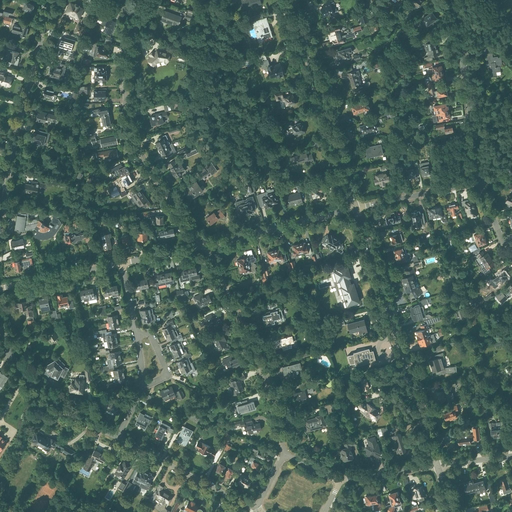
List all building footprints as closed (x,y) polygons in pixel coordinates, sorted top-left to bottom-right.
[(240,0),(244,9),(251,7),(251,8),(255,7),(255,6),(261,4),(259,0),(240,0)] [(322,8),(321,9),(323,16),(327,15),(328,18),(333,16),(333,15),(333,14),(334,13),(333,13),(337,12),(334,3),(333,3),(332,0),(325,0),(326,5),(322,6),(322,8)] [(34,4),(25,2),(22,1),(21,4),(24,5),(23,9),(24,10),(31,12),(32,11),(33,11),(34,4)] [(67,13),(79,19),(84,9),(80,7),(77,6),(71,3),(68,10),(67,13)] [(0,11),(0,15),(1,16),(2,16),(8,18),(9,17),(9,15),(12,15),(13,11),(4,9),(3,13),(0,11)] [(182,17),(164,11),(161,20),(178,26),(182,17)] [(436,19),(431,12),(422,19),(424,22),(426,26),(436,19)] [(106,26),(103,32),(105,33),(110,35),(116,22),(99,14),(97,18),(103,20),(101,24),(106,26)] [(262,14),(251,18),(251,19),(253,22),(252,22),(254,30),(256,34),(258,43),(263,41),(263,39),(272,36),(266,18),(264,19),(262,14)] [(2,16),(0,21),(1,22),(1,21),(4,22),(10,24),(12,19),(8,18),(2,16)] [(360,17),(362,24),(368,23),(366,16),(360,17)] [(74,33),(80,36),(84,27),(78,24),(74,33)] [(21,35),(20,36),(21,37),(22,37),(24,37),(24,36),(26,36),(28,27),(20,25),(19,28),(13,26),(11,32),(17,34),(21,35)] [(329,29),(330,33),(331,35),(335,33),(335,34),(340,32),(343,32),(342,29),(340,29),(339,26),(329,29)] [(332,39),(333,40),(334,45),(347,41),(346,38),(355,35),(354,33),(362,30),(360,26),(353,28),(353,27),(350,28),(351,31),(347,32),(347,34),(341,36),(336,37),(336,38),(332,39)] [(330,33),(330,34),(328,34),(330,41),(333,40),(332,39),(336,38),(336,37),(341,36),(340,32),(335,34),(335,33),(331,35),(330,33)] [(110,45),(112,38),(107,36),(104,44),(110,45)] [(60,39),(58,47),(61,48),(60,51),(66,53),(67,50),(75,52),(78,41),(65,37),(64,40),(60,39)] [(420,41),(421,45),(424,44),(425,51),(436,48),(435,42),(430,43),(429,39),(420,41)] [(335,57),(336,60),(337,60),(338,61),(350,57),(348,53),(354,51),(352,45),(344,47),(345,49),(336,52),(337,55),(336,55),(336,56),(335,57)] [(96,56),(109,58),(110,50),(98,48),(97,48),(96,56)] [(427,51),(428,57),(424,58),(425,62),(432,60),(432,57),(439,55),(437,48),(436,48),(425,51),(427,51)] [(11,62),(11,63),(17,65),(19,59),(17,58),(19,52),(5,49),(2,59),(11,62)] [(148,62),(151,65),(152,64),(153,66),(157,62),(158,63),(162,62),(162,61),(168,62),(169,54),(157,51),(155,53),(153,52),(149,55),(151,57),(148,60),(149,61),(148,62)] [(490,66),(491,73),(493,73),(493,76),(497,75),(496,72),(501,72),(500,68),(502,68),(501,64),(502,64),(501,57),(498,58),(498,57),(492,57),(493,59),(487,60),(488,66),(490,66)] [(265,72),(268,71),(270,78),(276,77),(278,77),(278,78),(279,78),(281,77),(282,77),(282,76),(283,75),(280,64),(272,66),(272,65),(269,66),(268,60),(260,62),(262,69),(264,68),(265,72)] [(50,66),(48,73),(52,74),(51,77),(62,79),(65,70),(66,65),(60,63),(60,66),(55,65),(54,67),(50,66)] [(89,67),(89,70),(94,71),(94,75),(106,75),(106,69),(105,69),(105,67),(95,67),(89,67),(89,64),(84,64),(84,67),(89,67)] [(441,66),(432,68),(428,69),(430,75),(442,72),(441,66)] [(347,74),(342,74),(342,78),(349,78),(352,88),(354,92),(359,90),(359,91),(365,89),(364,84),(362,84),(359,75),(360,75),(358,70),(355,71),(354,71),(347,74)] [(0,85),(1,86),(1,84),(9,86),(11,78),(4,75),(4,73),(0,71),(0,85)] [(443,78),(442,72),(430,75),(431,81),(443,78)] [(428,88),(430,95),(434,95),(434,98),(437,97),(447,95),(445,89),(436,91),(434,91),(433,87),(428,88)] [(69,91),(72,92),(71,99),(79,101),(79,94),(79,90),(78,90),(77,90),(76,91),(76,90),(70,88),(69,91)] [(44,89),(42,98),(45,99),(46,98),(47,98),(47,97),(49,97),(49,98),(48,100),(55,101),(56,96),(57,91),(47,89),(47,90),(44,89)] [(105,91),(98,91),(94,91),(94,100),(105,99),(106,99),(107,97),(106,96),(105,96),(105,91)] [(282,98),(283,101),(284,101),(286,106),(290,104),(291,105),(295,104),(292,94),(284,97),(283,92),(274,95),(276,101),(281,100),(280,99),(282,98)] [(352,109),(352,111),(353,111),(354,113),(368,108),(366,102),(364,102),(364,100),(361,101),(362,103),(358,105),(357,101),(353,103),(354,106),(352,107),(352,109)] [(155,114),(156,116),(150,117),(152,125),(164,123),(163,118),(168,117),(166,111),(172,109),(170,103),(164,104),(165,112),(155,114)] [(433,106),(434,110),(431,111),(432,116),(435,115),(448,112),(449,112),(449,111),(448,111),(447,106),(446,107),(445,104),(442,105),(441,104),(438,104),(438,105),(433,106)] [(94,114),(98,113),(99,117),(109,115),(108,108),(102,109),(102,108),(92,111),(93,113),(94,112),(94,114)] [(45,122),(46,120),(56,123),(58,116),(40,111),(39,114),(38,113),(36,120),(45,123),(45,122)] [(448,112),(435,115),(436,121),(450,118),(448,112)] [(103,126),(107,125),(108,128),(112,128),(110,122),(109,115),(99,117),(101,117),(103,126)] [(285,124),(287,128),(290,135),(294,134),(300,133),(300,134),(305,132),(303,126),(301,126),(300,123),(295,125),(293,126),(292,122),(285,124)] [(361,132),(362,133),(365,132),(366,136),(374,134),(373,130),(376,129),(374,122),(369,124),(368,123),(365,124),(365,125),(360,126),(360,128),(359,128),(360,133),(361,132)] [(442,128),(443,132),(445,131),(445,134),(453,132),(451,126),(444,128),(444,124),(436,126),(436,130),(442,128)] [(34,133),(34,134),(33,134),(32,137),(33,137),(32,138),(32,139),(32,140),(32,141),(37,143),(37,145),(41,146),(41,144),(46,145),(50,133),(39,131),(38,134),(34,133)] [(155,143),(158,149),(167,145),(170,144),(166,135),(157,138),(159,141),(155,143)] [(95,147),(99,146),(101,144),(101,147),(118,143),(116,136),(100,140),(100,139),(99,139),(96,141),(96,138),(91,139),(86,140),(87,144),(91,143),(92,143),(93,146),(95,147)] [(170,144),(167,145),(158,149),(161,156),(165,154),(166,157),(172,154),(176,152),(172,143),(170,144)] [(381,144),(365,148),(368,158),(383,154),(381,144)] [(95,154),(96,158),(103,157),(104,159),(116,157),(116,155),(118,154),(117,149),(95,154)] [(196,149),(185,154),(186,157),(187,158),(198,153),(196,149)] [(306,155),(305,153),(291,157),(293,165),(308,160),(309,163),(313,162),(311,154),(306,155)] [(170,167),(168,169),(174,178),(182,173),(181,172),(186,169),(180,160),(175,164),(174,161),(168,165),(170,167)] [(191,199),(202,191),(198,185),(202,183),(200,180),(210,173),(212,175),(217,171),(211,162),(197,172),(201,177),(196,180),(197,181),(184,190),(191,199)] [(429,162),(419,164),(422,176),(430,174),(429,166),(429,162)] [(120,174),(121,176),(120,177),(120,178),(129,173),(130,173),(126,166),(123,168),(121,164),(111,170),(112,172),(112,173),(112,174),(113,174),(114,177),(120,174)] [(374,179),(375,184),(380,183),(380,184),(385,183),(385,182),(389,181),(388,175),(387,175),(386,172),(385,171),(387,170),(386,169),(393,168),(392,164),(380,166),(381,170),(382,174),(375,175),(376,178),(374,179)] [(407,170),(408,179),(417,177),(415,168),(407,170)] [(120,178),(121,180),(119,181),(122,188),(134,182),(129,173),(120,178)] [(29,194),(33,195),(36,196),(37,194),(38,189),(45,191),(46,184),(37,183),(36,186),(26,184),(25,192),(29,192),(29,194)] [(109,192),(111,196),(113,195),(114,197),(119,194),(118,192),(119,192),(116,187),(110,190),(111,192),(109,192)] [(313,198),(317,197),(318,199),(322,198),(322,196),(321,196),(320,191),(322,191),(321,187),(317,188),(316,187),(313,188),(313,189),(311,189),(313,198)] [(131,200),(133,202),(135,200),(144,195),(140,189),(136,191),(134,189),(129,192),(134,198),(131,200)] [(270,189),(266,190),(271,204),(277,202),(276,199),(277,198),(275,192),(274,192),(274,191),(273,189),(270,190),(270,189)] [(267,192),(257,195),(261,206),(264,205),(265,208),(272,206),(271,204),(267,192)] [(302,202),(299,192),(287,195),(289,205),(294,204),(295,205),(297,204),(297,203),(302,202)] [(135,200),(133,202),(135,205),(137,203),(141,208),(146,205),(146,206),(150,204),(148,200),(144,195),(135,200)] [(245,204),(248,214),(252,213),(252,212),(254,211),(253,210),(255,209),(255,208),(256,208),(252,196),(246,199),(243,200),(245,204)] [(248,214),(245,204),(243,200),(235,203),(237,208),(239,207),(241,215),(243,214),(244,215),(248,214)] [(475,214),(474,208),(474,207),(474,206),(474,205),(473,204),(472,201),(468,202),(467,200),(461,202),(462,205),(465,205),(468,216),(475,214)] [(447,211),(448,215),(451,214),(451,216),(457,215),(456,212),(459,212),(457,203),(446,206),(447,211)] [(436,218),(440,217),(441,222),(443,223),(448,222),(445,211),(442,212),(441,206),(434,208),(436,218)] [(428,209),(430,219),(436,218),(434,208),(428,209)] [(215,213),(214,212),(206,218),(210,224),(220,217),(221,219),(225,216),(220,209),(215,213)] [(155,219),(155,223),(154,223),(155,224),(164,224),(164,216),(163,216),(163,215),(149,215),(149,214),(150,214),(149,211),(143,213),(144,216),(147,216),(147,217),(151,217),(151,219),(155,219)] [(414,212),(412,213),(414,226),(425,224),(423,213),(420,214),(419,211),(417,212),(417,211),(415,211),(414,212)] [(390,215),(385,217),(387,224),(392,223),(392,224),(396,222),(394,214),(390,215)] [(17,215),(15,230),(17,230),(17,231),(18,231),(18,232),(18,233),(19,233),(20,233),(20,232),(20,231),(24,231),(29,230),(32,229),(34,231),(37,227),(39,228),(40,225),(41,225),(43,223),(36,219),(28,220),(29,217),(17,215)] [(34,232),(32,235),(35,237),(38,239),(42,240),(46,239),(50,238),(53,236),(56,233),(62,224),(58,218),(53,218),(49,224),(48,226),(45,225),(47,223),(44,221),(43,223),(41,225),(40,225),(39,228),(37,227),(34,231),(35,232),(34,233),(34,232)] [(120,218),(113,219),(115,227),(124,225),(120,218)] [(160,232),(161,237),(166,236),(166,238),(171,237),(170,235),(174,235),(173,229),(160,232)] [(77,231),(70,232),(72,241),(75,243),(77,240),(83,239),(83,238),(87,237),(86,233),(84,234),(83,233),(77,234),(77,231)] [(64,235),(64,236),(65,243),(72,241),(70,232),(70,233),(68,234),(68,235),(66,235),(64,235)] [(483,232),(477,234),(476,232),(473,234),(473,233),(468,235),(471,243),(474,242),(476,241),(485,238),(483,232)] [(111,237),(110,233),(101,235),(104,249),(111,247),(109,237),(111,237)] [(122,239),(124,245),(125,245),(125,247),(128,246),(128,244),(131,243),(128,234),(121,236),(118,237),(119,240),(122,239)] [(321,241),(326,244),(325,246),(329,248),(335,237),(330,235),(330,236),(327,234),(326,236),(325,236),(324,238),(323,237),(321,241)] [(390,237),(392,241),(391,241),(393,245),(403,242),(400,234),(390,237)] [(334,248),(337,250),(337,251),(342,254),(343,253),(343,252),(343,250),(343,248),(343,245),(341,244),(342,242),(339,241),(340,240),(335,237),(329,248),(333,250),(334,248)] [(468,247),(471,252),(473,251),(474,253),(480,250),(478,247),(478,246),(487,243),(485,238),(476,241),(474,242),(475,244),(468,247)] [(11,241),(12,247),(14,247),(15,249),(22,247),(25,247),(23,239),(20,239),(11,241)] [(302,243),(299,244),(301,254),(305,253),(305,254),(311,253),(311,250),(309,243),(305,244),(304,241),(301,242),(302,243)] [(293,247),(292,247),(292,250),(293,250),(295,257),(298,256),(298,255),(301,254),(299,244),(296,245),(295,244),(292,245),(293,247)] [(405,251),(404,247),(394,251),(396,257),(406,254),(405,251)] [(280,261),(280,262),(283,261),(284,263),(287,262),(285,254),(282,255),(281,253),(281,254),(279,249),(273,251),(276,262),(280,261)] [(267,252),(269,257),(268,257),(270,264),(273,263),(276,262),(273,251),(267,252)] [(485,255),(482,251),(474,257),(479,266),(484,263),(491,258),(488,253),(485,255)] [(236,262),(236,265),(239,266),(254,262),(253,262),(255,262),(255,261),(256,260),(256,258),(254,258),(253,254),(247,256),(247,257),(239,259),(239,260),(237,260),(236,262)] [(407,257),(406,254),(396,257),(398,263),(408,260),(407,257)] [(30,259),(20,261),(14,262),(16,271),(22,270),(21,265),(30,263),(31,264),(35,264),(34,257),(29,258),(30,259)] [(484,263),(486,266),(482,269),(486,276),(490,273),(490,272),(494,269),(492,266),(495,264),(491,258),(484,263)] [(239,266),(240,272),(246,271),(246,273),(251,272),(256,271),(255,268),(256,267),(256,266),(256,264),(254,263),(254,264),(254,262),(239,266)] [(358,302),(353,284),(350,285),(348,278),(349,277),(347,268),(345,268),(344,266),(336,269),(337,271),(334,272),(337,281),(334,281),(334,282),(335,282),(336,284),(335,284),(336,287),(336,286),(337,289),(336,289),(338,295),(343,294),(345,300),(344,300),(345,302),(346,301),(347,305),(350,304),(350,303),(352,302),(352,304),(358,302)] [(197,275),(196,274),(197,274),(195,268),(188,269),(187,269),(189,277),(190,282),(191,282),(190,281),(192,280),(193,282),(200,280),(199,275),(197,275)] [(181,270),(181,272),(179,273),(180,279),(189,277),(187,269),(181,270)] [(402,282),(403,285),(404,285),(417,281),(418,281),(414,269),(409,271),(406,271),(406,277),(402,279),(403,282),(402,282)] [(163,272),(165,282),(166,285),(174,283),(173,280),(171,280),(170,272),(168,273),(168,271),(163,272)] [(157,275),(159,283),(153,284),(155,292),(159,292),(157,286),(166,285),(165,282),(163,272),(159,273),(159,274),(157,275)] [(495,283),(496,284),(497,284),(499,287),(503,284),(502,282),(508,278),(506,276),(507,275),(504,272),(494,280),(491,276),(486,280),(489,283),(490,282),(495,283)] [(134,282),(136,290),(140,289),(140,290),(142,289),(140,280),(134,282)] [(406,292),(411,291),(415,297),(422,293),(419,288),(417,288),(417,287),(419,287),(417,281),(404,285),(404,286),(403,286),(404,289),(405,289),(406,292)] [(111,293),(112,294),(112,298),(119,296),(118,292),(116,285),(110,286),(111,293)] [(105,291),(103,292),(104,297),(108,296),(108,295),(112,294),(111,293),(110,286),(104,288),(105,291)] [(87,289),(87,292),(89,300),(97,298),(95,290),(93,291),(93,288),(87,289)] [(502,292),(496,297),(502,304),(508,298),(507,297),(511,293),(511,294),(511,293),(511,288),(505,295),(502,292)] [(79,293),(80,300),(84,299),(84,302),(89,301),(89,300),(87,292),(87,289),(80,291),(81,293),(79,293)] [(488,304),(495,298),(492,293),(484,299),(488,304)] [(62,294),(57,295),(58,298),(60,308),(69,306),(70,308),(74,307),(73,301),(68,302),(67,296),(63,297),(62,294)] [(193,298),(195,302),(197,301),(200,308),(208,304),(208,303),(211,301),(208,295),(203,298),(201,294),(193,298)] [(48,299),(47,297),(39,299),(42,312),(50,310),(49,305),(51,304),(50,299),(48,299)] [(18,310),(25,309),(29,330),(35,329),(33,317),(34,316),(31,305),(29,306),(28,301),(17,303),(17,305),(15,305),(16,310),(18,309),(18,310)] [(410,308),(411,310),(410,310),(411,315),(424,311),(422,306),(420,307),(419,305),(410,308)] [(262,316),(263,319),(264,319),(266,325),(273,324),(273,323),(274,323),(275,325),(281,323),(281,322),(282,321),(281,316),(283,316),(281,310),(280,310),(280,307),(276,308),(276,310),(270,312),(271,313),(262,316)] [(152,309),(150,309),(140,311),(141,317),(152,315),(153,314),(152,309)] [(424,320),(429,318),(429,319),(432,318),(433,317),(428,314),(425,315),(424,311),(411,315),(412,318),(413,318),(414,321),(420,319),(420,320),(424,319),(424,320)] [(205,320),(207,324),(208,323),(210,328),(218,324),(217,323),(221,321),(220,318),(221,317),(219,313),(215,315),(215,316),(213,317),(210,315),(206,317),(207,319),(205,320)] [(108,323),(118,321),(117,315),(114,315),(114,314),(106,316),(108,323)] [(141,317),(143,323),(148,322),(148,324),(153,323),(152,315),(141,317)] [(467,318),(469,326),(477,324),(474,316),(467,318)] [(337,319),(339,327),(345,325),(343,317),(337,319)] [(347,324),(350,333),(358,331),(359,335),(367,333),(364,319),(347,324)] [(165,325),(166,328),(162,330),(165,335),(176,330),(173,325),(175,324),(173,320),(166,322),(167,324),(165,325)] [(415,332),(416,335),(417,339),(429,335),(427,329),(429,328),(428,324),(420,326),(421,330),(415,332)] [(178,335),(176,330),(165,335),(167,340),(174,338),(175,340),(182,337),(181,334),(178,335)] [(217,346),(219,350),(224,347),(226,350),(230,348),(224,336),(229,334),(226,330),(215,335),(217,338),(212,340),(215,346),(217,346)] [(101,337),(101,338),(103,337),(104,342),(117,339),(116,334),(106,336),(105,333),(97,335),(97,337),(101,337)] [(294,342),(293,338),(295,338),(294,335),(273,340),(275,348),(282,347),(283,350),(285,350),(289,349),(287,344),(294,342)] [(417,339),(419,344),(419,343),(420,346),(432,343),(429,335),(417,339)] [(175,340),(176,343),(170,346),(172,351),(183,346),(181,341),(184,340),(182,337),(175,340)] [(104,342),(105,348),(99,349),(100,352),(106,351),(105,348),(108,347),(118,345),(117,339),(104,342)] [(506,344),(506,340),(493,343),(495,350),(497,350),(496,346),(506,344)] [(184,350),(183,347),(184,347),(183,346),(172,351),(175,357),(181,354),(182,357),(188,354),(185,349),(184,350)] [(353,353),(353,354),(347,356),(350,364),(355,363),(355,364),(375,359),(374,353),(370,354),(369,349),(353,353)] [(188,358),(192,356),(191,353),(188,354),(182,357),(183,360),(177,362),(179,368),(191,363),(188,358)] [(429,361),(433,372),(435,371),(436,374),(456,372),(456,367),(445,368),(442,358),(444,357),(443,353),(436,355),(437,358),(429,361)] [(112,365),(122,363),(120,357),(111,359),(112,365)] [(222,360),(225,366),(227,365),(228,369),(232,367),(233,368),(237,367),(236,365),(240,364),(241,363),(239,359),(238,360),(237,357),(232,360),(231,357),(222,360)] [(57,378),(59,375),(64,377),(67,369),(63,367),(62,368),(55,360),(45,366),(48,372),(50,371),(52,374),(51,375),(57,378)] [(191,363),(179,368),(182,373),(188,371),(189,373),(195,371),(192,362),(191,363)] [(289,365),(283,367),(286,378),(292,377),(293,377),(293,376),(296,375),(295,371),(302,369),(300,362),(289,365)] [(113,371),(114,377),(124,375),(123,369),(114,371),(114,368),(110,369),(109,368),(104,369),(104,370),(100,370),(101,373),(104,372),(104,373),(113,371)] [(84,380),(85,380),(87,380),(87,381),(90,381),(89,373),(86,374),(86,375),(85,375),(80,374),(79,379),(76,378),(75,383),(71,383),(71,391),(74,391),(74,392),(82,393),(84,380)] [(112,377),(113,383),(107,384),(107,387),(116,386),(116,383),(125,381),(124,375),(114,377),(112,377)] [(230,381),(233,389),(232,390),(234,396),(239,394),(238,391),(243,389),(241,383),(242,382),(241,380),(245,378),(244,375),(230,381)] [(363,391),(369,389),(366,378),(359,380),(363,391)] [(166,389),(170,399),(176,396),(179,400),(180,399),(184,398),(181,390),(177,392),(174,393),(171,387),(166,389)] [(293,393),(295,400),(299,399),(300,403),(307,402),(306,398),(307,397),(306,393),(310,392),(310,393),(314,392),(312,388),(293,393)] [(161,392),(165,401),(170,399),(166,389),(161,392)] [(444,392),(435,393),(436,403),(446,402),(445,401),(446,401),(454,401),(454,397),(454,396),(453,396),(453,393),(445,394),(446,397),(445,398),(445,394),(444,394),(444,392)] [(103,402),(102,406),(104,407),(115,412),(117,408),(120,402),(109,396),(106,403),(103,402)] [(247,401),(247,400),(240,402),(243,413),(252,411),(252,410),(255,408),(253,402),(248,403),(246,401),(247,401)] [(361,410),(360,410),(360,411),(367,415),(369,411),(368,411),(372,406),(365,402),(364,403),(362,402),(360,403),(358,405),(359,408),(361,410)] [(330,405),(332,413),(340,410),(338,403),(330,405)] [(368,411),(369,411),(367,415),(376,421),(382,412),(384,410),(384,404),(380,404),(380,409),(379,410),(372,406),(368,411)] [(450,408),(451,411),(444,414),(447,421),(458,417),(457,416),(458,416),(457,414),(459,413),(457,406),(450,408)] [(150,419),(143,416),(144,415),(140,412),(136,420),(137,420),(135,424),(145,429),(147,425),(149,426),(153,418),(151,417),(150,419)] [(306,424),(307,425),(306,425),(307,430),(326,425),(325,420),(324,420),(322,414),(316,416),(316,417),(305,420),(306,424)] [(244,426),(245,430),(248,430),(249,434),(258,432),(257,431),(261,430),(260,423),(254,424),(253,422),(253,421),(245,423),(244,420),(231,424),(232,427),(235,429),(239,427),(239,425),(241,425),(241,427),(244,426)] [(159,426),(154,436),(161,439),(163,434),(166,436),(168,431),(172,433),(174,430),(170,428),(170,427),(162,422),(160,426),(159,426)] [(492,438),(498,437),(497,427),(497,423),(493,423),(493,422),(489,423),(490,432),(491,432),(492,438)] [(505,424),(501,425),(501,427),(497,427),(498,437),(505,436),(504,430),(505,430),(505,424)] [(184,426),(182,430),(179,435),(180,436),(178,441),(186,445),(193,431),(184,426)] [(472,428),(473,434),(464,435),(464,437),(458,438),(459,445),(471,443),(470,439),(474,439),(474,440),(480,440),(478,428),(472,428)] [(227,433),(221,443),(226,446),(227,444),(232,435),(231,435),(232,434),(228,432),(227,433)] [(56,446),(61,449),(60,450),(72,457),(75,452),(50,438),(49,439),(47,438),(46,440),(36,434),(36,435),(35,434),(31,440),(33,441),(33,442),(42,447),(49,451),(51,446),(54,448),(56,446)] [(400,434),(392,437),(386,438),(388,443),(393,441),(397,454),(406,451),(400,434)] [(368,456),(369,457),(372,456),(372,458),(377,457),(376,455),(381,454),(377,443),(375,436),(366,439),(368,446),(365,447),(368,456)] [(341,449),(342,452),(341,453),(343,460),(348,459),(348,460),(353,458),(349,446),(356,444),(355,438),(344,441),(346,448),(341,449)] [(201,444),(198,442),(195,447),(199,449),(198,450),(200,451),(201,453),(203,454),(204,453),(207,454),(207,453),(214,456),(216,452),(210,448),(211,447),(202,442),(201,444)] [(254,452),(257,453),(256,455),(264,460),(267,454),(259,450),(259,451),(257,449),(258,447),(252,444),(250,449),(254,451),(254,452)] [(85,466),(78,462),(73,472),(76,473),(79,466),(89,470),(95,458),(103,462),(106,456),(94,450),(91,458),(90,457),(87,456),(84,461),(87,463),(85,466)] [(250,466),(258,470),(261,464),(253,461),(250,466)] [(117,475),(123,479),(131,466),(130,465),(131,465),(128,463),(128,464),(124,462),(122,465),(120,464),(117,469),(119,471),(117,475)] [(221,464),(219,463),(215,470),(221,473),(222,471),(222,472),(223,469),(225,464),(225,463),(223,463),(222,463),(221,464)] [(224,475),(230,478),(234,471),(228,468),(224,475)] [(139,469),(134,479),(132,482),(140,486),(142,482),(141,482),(147,471),(143,469),(142,470),(141,469),(140,470),(139,469)] [(142,482),(145,483),(144,484),(149,486),(150,484),(153,478),(153,477),(152,476),(152,475),(150,474),(151,473),(147,471),(141,482),(142,482)] [(236,481),(238,482),(247,487),(251,479),(240,473),(238,475),(238,477),(237,478),(236,480),(236,481)] [(508,480),(507,478),(500,480),(504,491),(507,490),(510,489),(509,484),(509,483),(508,480)] [(463,483),(466,493),(476,490),(476,493),(477,493),(473,480),(463,483)] [(474,483),(473,480),(477,493),(486,491),(484,481),(474,483)] [(126,493),(132,484),(129,482),(123,491),(126,493)] [(159,502),(159,504),(160,505),(162,504),(164,505),(165,503),(168,504),(173,497),(161,490),(163,487),(160,485),(156,492),(155,492),(150,500),(154,503),(156,499),(158,501),(159,502)] [(411,486),(413,493),(416,492),(418,498),(424,496),(425,496),(422,486),(415,488),(414,485),(411,486)] [(391,505),(391,507),(386,509),(386,511),(395,511),(394,506),(393,506),(393,504),(399,502),(398,497),(400,496),(398,492),(392,494),(392,492),(389,494),(391,501),(389,501),(390,505),(391,505)] [(374,503),(374,504),(373,504),(374,511),(381,510),(380,503),(378,495),(365,497),(366,504),(374,503)] [(179,511),(202,511),(203,511),(202,511),(202,510),(201,510),(201,509),(200,509),(199,509),(198,509),(197,510),(196,510),(198,505),(195,504),(196,503),(191,500),(190,501),(186,499),(184,503),(187,505),(183,511),(181,509),(179,511)] [(178,501),(175,506),(170,511),(174,511),(180,503),(178,501)]
